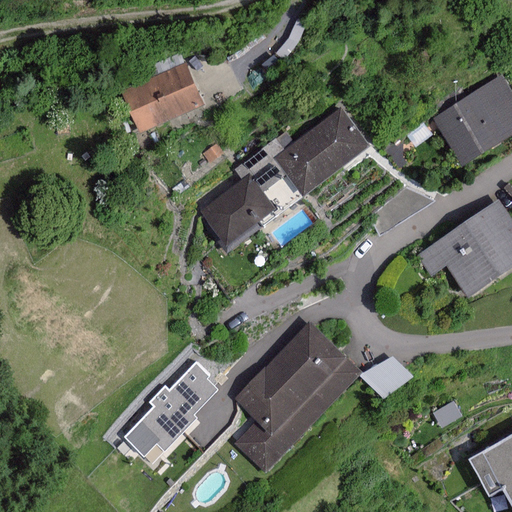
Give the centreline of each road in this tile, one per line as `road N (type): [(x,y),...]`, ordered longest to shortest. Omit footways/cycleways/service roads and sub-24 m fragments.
road 1 (residential): [(511,167),(373,262),(365,294),(375,330),(407,344),(511,335)]
road 2 (track): [(0,32),(241,0)]
